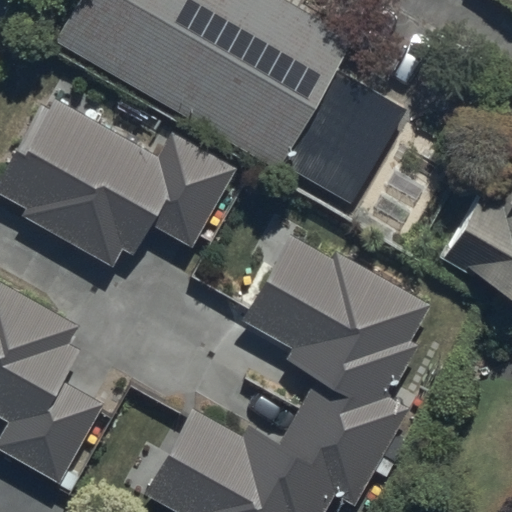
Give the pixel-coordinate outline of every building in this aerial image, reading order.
[(77,0),(53,44),(346,210),(402,111),(333,72),(353,35),(290,0),(77,0)] [(158,159),(45,97),(0,179),(0,205),(112,267),(123,249),(136,256),(152,226),(191,247),(234,169),(171,134),(158,159)] [(511,130),(509,129),(441,263),(511,299),(511,130)] [(428,305),(336,254),(332,262),(290,238),(244,322),(294,349),(289,359),(322,377),(284,445),(247,424),(241,435),(190,407),(142,493),(176,511),(326,511),(335,496),(356,507),(410,410),(389,398),(418,347),(408,341),(428,305)] [(0,416),(9,422),(0,438),(0,450),(59,483),(104,404),(62,380),(79,350),(69,345),(79,326),(0,281),(0,416)]
